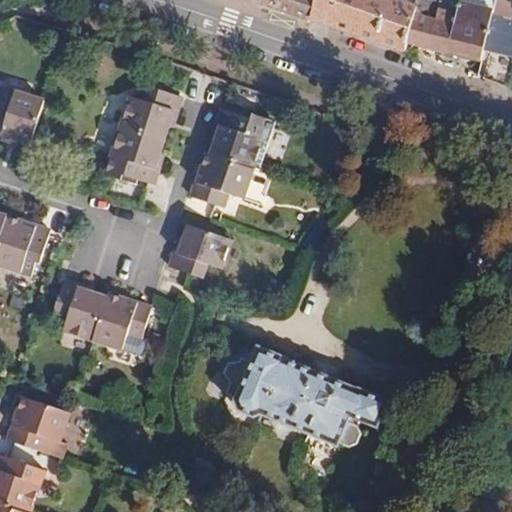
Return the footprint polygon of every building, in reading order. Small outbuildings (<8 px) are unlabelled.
[(263,0),(262,3),(311,20),(315,0),(263,0)] [(417,5),(403,0),(315,0),(311,20),(388,46),(405,52),(407,42),(410,32),(417,5)] [(485,46),(495,0),(459,0),(456,13),(438,10),(436,20),(430,19),(433,0),(417,0),(417,5),(410,32),(407,42),(481,60),(485,46)] [(508,87),(511,70),(511,19),(511,11),(511,0),(495,0),(485,46),(490,47),(483,78),(508,87)] [(165,140),(174,112),(178,113),(184,98),(150,87),(146,101),(132,96),(122,126),(165,140)] [(0,139),(31,150),(46,103),(3,88),(0,96),(0,139)] [(255,169),(264,141),(250,136),(255,122),(221,111),(216,125),(221,127),(212,155),(255,169)] [(155,170),(165,140),(122,126),(112,156),(126,161),(122,175),(155,186),(160,171),(155,170)] [(244,201),(255,169),(212,155),(206,153),(191,199),(224,209),(228,196),(244,201)] [(0,245),(9,217),(0,214),(0,245)] [(41,264),(52,231),(9,217),(0,245),(0,266),(32,277),(37,263),(41,264)] [(179,255),(175,254),(170,269),(203,280),(208,265),(222,270),(233,239),(189,225),(179,255)] [(97,342),(113,295),(109,294),(108,298),(78,289),(80,284),(65,279),(54,312),(69,316),(64,332),(97,342)] [(143,340),(153,308),(113,295),(97,342),(124,351),(129,336),(143,340)] [(143,355),(146,344),(145,340),(143,340),(129,336),(124,351),(141,356),(143,355)] [(389,403),(259,347),(234,403),(236,405),(238,408),(239,411),(255,419),(258,418),(263,415),(265,415),(338,448),(340,444),(349,449),(352,449),(356,448),(359,446),(363,436),(359,425),(356,424),(352,422),(349,422),(352,417),(378,428),(389,403)] [(61,443),(71,413),(23,397),(8,441),(41,452),(46,438),(61,443)] [(32,511),(41,486),(28,482),(33,467),(0,455),(0,505),(20,511),(32,511)]
